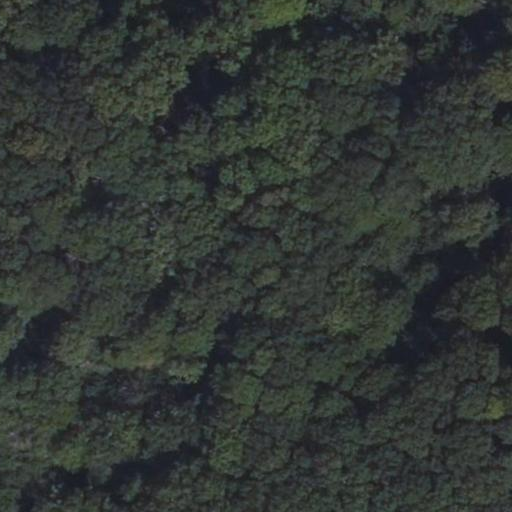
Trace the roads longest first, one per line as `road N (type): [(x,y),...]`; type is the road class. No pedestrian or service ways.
road 1 (track): [(285,386),(281,220),(202,0)]
road 2 (track): [(326,511),(279,397)]
